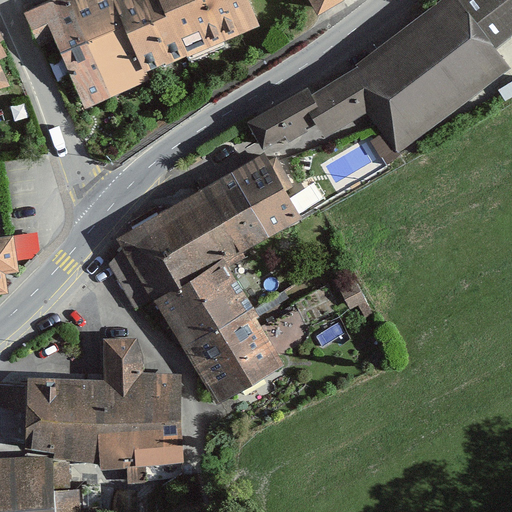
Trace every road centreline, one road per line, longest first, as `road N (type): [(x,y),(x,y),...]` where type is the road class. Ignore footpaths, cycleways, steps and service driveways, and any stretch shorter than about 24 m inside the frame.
road 1 (tertiary): [(395,0),(164,154),(102,215)]
road 2 (tertiary): [(102,215),(2,0)]
road 3 (tertiary): [(102,215),(0,324)]
